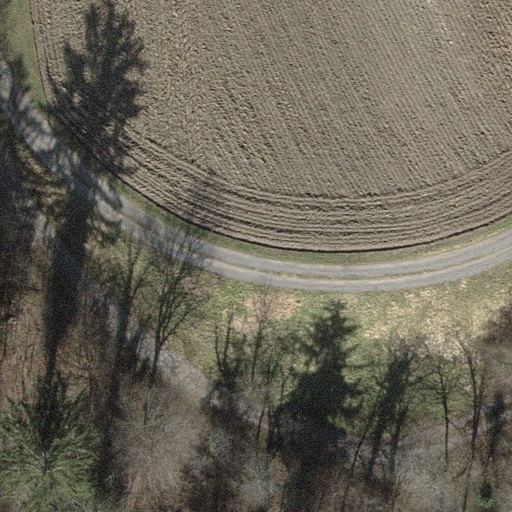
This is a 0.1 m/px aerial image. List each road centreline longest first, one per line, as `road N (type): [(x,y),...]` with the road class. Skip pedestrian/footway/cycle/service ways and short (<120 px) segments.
road 1 (track): [(464,511),(382,464),(289,433),(193,383),(89,290),(30,217),(0,151)]
road 2 (track): [(0,70),(65,165),(120,216),(209,259),(353,281),(455,267),(511,244)]
road 3 (track): [(382,464),(511,410)]
